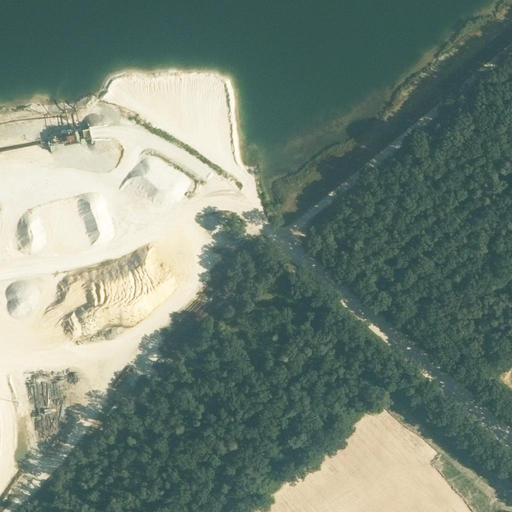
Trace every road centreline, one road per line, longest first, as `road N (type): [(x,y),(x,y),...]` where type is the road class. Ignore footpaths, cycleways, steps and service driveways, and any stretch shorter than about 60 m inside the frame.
road 1 (unclassified): [(511,441),(283,240)]
road 2 (track): [(511,46),(283,240)]
